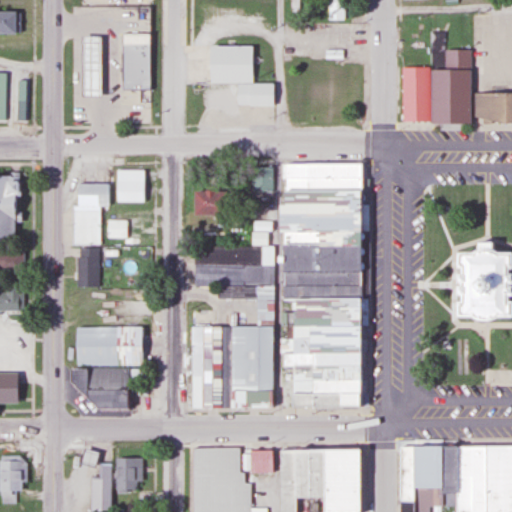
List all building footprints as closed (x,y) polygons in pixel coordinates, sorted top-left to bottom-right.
[(327,0),(327,20),(342,20),(341,0),(327,0)] [(19,13),(0,12),(0,35),(19,35),(19,13)] [(147,33),(148,87),(120,87),(120,34),(147,33)] [(80,36),(80,95),(98,95),(98,36),(80,36)] [(207,45),(208,81),(252,81),(252,44),(207,45)] [(467,49),(468,122),(430,122),(430,69),(443,68),(443,49),(467,49)] [(15,118),(26,118),(26,81),(15,81),(15,118)] [(236,104),(236,84),(272,83),(272,103),(236,104)] [(511,115),(471,115),(471,92),(511,91),(511,115)] [(291,160),(291,175),(362,176),(362,161),(291,160)] [(250,164),(250,188),(271,189),(271,165),(250,164)] [(20,169),(20,194),(15,194),(15,209),(20,209),(20,218),(14,218),(14,237),(0,237),(0,173),(6,173),(6,169),(20,169)] [(291,175),(291,187),(362,189),(362,176),(291,175)] [(115,199),(115,179),(144,178),(144,199),(115,199)] [(69,181),(109,181),(108,202),(76,202),(76,199),(69,199),(69,181)] [(191,211),(191,187),(215,187),(215,211),(191,211)] [(291,187),(287,188),(287,200),(283,200),(283,228),(289,228),(289,240),(362,241),(362,189),(291,187)] [(70,204),(99,204),(100,242),(70,242),(70,204)] [(126,238),(126,219),(106,219),(106,238),(126,238)] [(289,240),(287,240),(286,269),(361,270),(362,241),(289,240)] [(254,295),(215,294),(215,283),(190,283),(191,243),(272,244),(271,283),(254,283),(254,295)] [(511,250),(511,263),(507,263),(507,272),(511,272),(511,292),(507,292),(506,300),(511,300),(511,314),(496,313),(492,317),(485,318),(478,317),(472,313),(458,313),(458,299),(462,299),(462,294),(458,294),(458,271),(462,271),(462,265),(457,265),(457,250),(472,250),(478,247),(484,246),(490,246),(496,250),(511,250)] [(96,286),(96,247),(75,247),(75,286),(96,286)] [(22,251),(0,250),(0,270),(22,270),(22,251)] [(286,269),(286,281),(361,283),(361,270),(286,269)] [(286,281),(286,294),(299,295),(361,296),(361,283),(286,281)] [(227,404),(228,325),(254,325),(254,295),(254,283),(271,283),(269,405),(227,404)] [(23,287),(0,287),(0,313),(23,314),(23,287)] [(299,295),(298,308),(285,308),(285,320),(292,321),(361,321),(361,296),(299,295)] [(292,321),(291,335),(286,335),(286,349),(289,349),(361,350),(361,321),(292,321)] [(75,363),(75,324),(141,324),(141,363),(75,363)] [(190,324),(189,404),(201,404),(202,325),(190,324)] [(202,325),(201,404),(227,404),(228,325),(202,325)] [(289,349),(288,362),(297,362),(361,363),(361,350),(289,349)] [(297,362),(297,388),(360,389),(361,363),(297,362)] [(66,368),(126,367),(127,407),(96,407),(66,380),(66,368)] [(0,372),(0,398),(17,398),(17,372),(0,372)] [(297,388),(294,388),(294,403),(360,404),(360,389),(297,388)] [(457,511),(457,503),(457,444),(511,443),(511,511),(457,511)] [(415,511),(415,444),(400,444),(400,511),(415,511)] [(415,511),(415,444),(441,444),(442,503),(430,503),(430,511),(415,511)] [(457,444),(441,444),(442,503),(457,503),(457,444)] [(297,447),(296,494),(296,511),(282,511),(282,446),(297,447)] [(191,511),(191,447),(238,447),(238,470),(246,470),(246,480),(250,480),(250,506),(265,506),(265,511),(191,511)] [(310,447),(297,447),(296,494),(310,494),(310,447)] [(324,447),(310,447),(310,494),(324,494),(324,447)] [(324,447),(324,494),(323,511),(360,511),(360,447),(324,447)] [(269,473),(269,450),(247,450),(247,473),(269,473)] [(0,502),(16,502),(16,480),(23,480),(23,455),(0,455),(0,502)] [(140,481),(140,457),(114,457),(114,492),(135,492),(135,481),(140,481)] [(87,475),(87,511),(110,511),(110,460),(98,460),(97,475),(87,475)]
